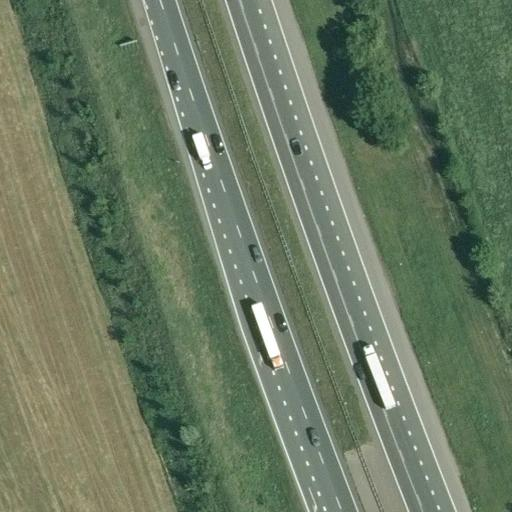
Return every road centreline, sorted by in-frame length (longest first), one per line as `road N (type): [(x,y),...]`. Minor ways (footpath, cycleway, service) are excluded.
road 1 (motorway): [(424,511),(240,0)]
road 2 (motorway): [(159,0),(340,511)]
